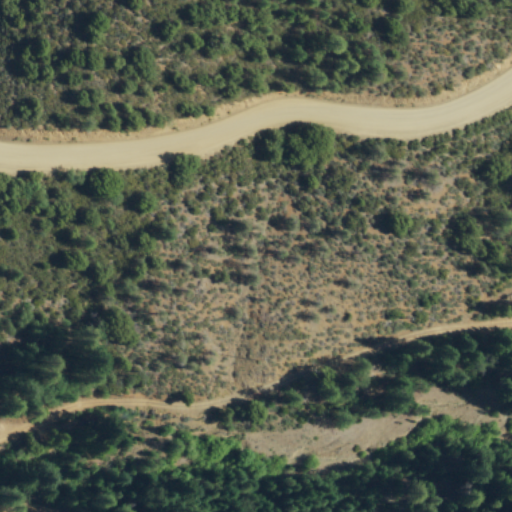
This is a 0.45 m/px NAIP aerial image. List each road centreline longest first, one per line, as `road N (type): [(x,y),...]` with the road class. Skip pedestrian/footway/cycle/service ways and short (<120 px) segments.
road 1 (track): [(0,440),(78,414),(215,411),(396,338),(511,322)]
road 2 (tertiary): [(511,83),(428,124),(278,122),(192,143),(0,157)]
